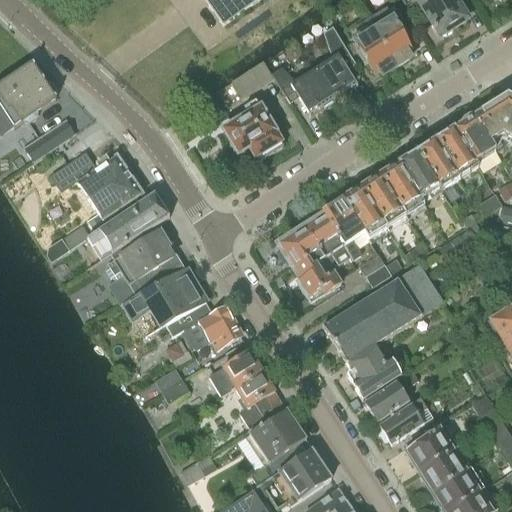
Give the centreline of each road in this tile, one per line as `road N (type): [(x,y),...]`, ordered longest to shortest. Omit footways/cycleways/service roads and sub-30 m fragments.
road 1 (tertiary): [(212,240),(486,64)]
road 2 (tertiary): [(381,511),(212,240)]
road 3 (tertiary): [(212,240),(135,120),(6,0)]
